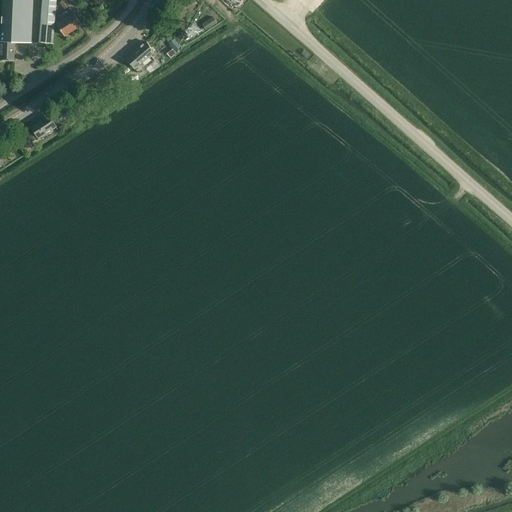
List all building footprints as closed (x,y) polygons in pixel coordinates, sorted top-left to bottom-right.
[(0,41),(0,54),(1,55),(0,60),(14,61),(14,42),(31,43),(32,0),(3,0),(2,36),(2,41),(1,41),(1,42),(0,41)] [(42,0),(39,42),(53,43),(56,0),(42,0)] [(63,0),(59,3),(65,10),(68,7),(63,0)] [(70,8),(59,16),(60,17),(57,19),(59,22),(57,23),(65,36),(82,25),(73,13),(70,8)] [(213,17),(203,24),(206,29),(216,22),(213,17)] [(126,59),(127,59),(140,74),(155,61),(151,55),(154,52),(146,42),(126,59)] [(172,48),(166,54),(171,59),(177,53),(175,52),(172,48)] [(50,115),(32,127),(39,138),(57,126),(50,115)] [(32,130),(25,134),(31,142),(37,138),(32,130)] [(14,138),(0,147),(3,151),(17,143),(14,138)]
